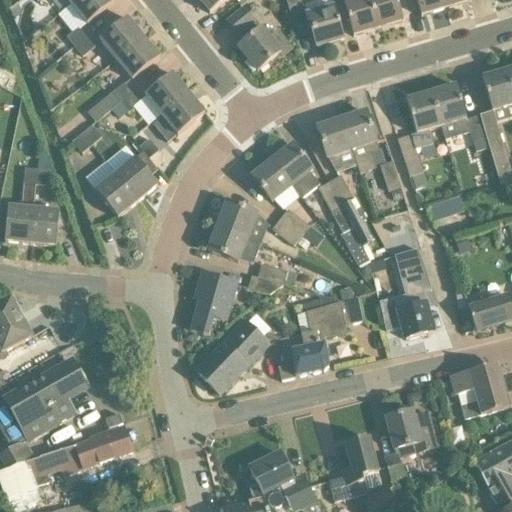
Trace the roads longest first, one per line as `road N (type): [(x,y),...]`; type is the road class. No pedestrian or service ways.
road 1 (residential): [(179,429),(511,352)]
road 2 (residential): [(247,116),(301,90),(511,29)]
road 3 (residential): [(160,295),(191,180),(247,116)]
road 4 (residential): [(160,295),(0,275)]
road 5 (residential): [(247,116),(154,0)]
road 6 (residential): [(179,429),(160,295)]
